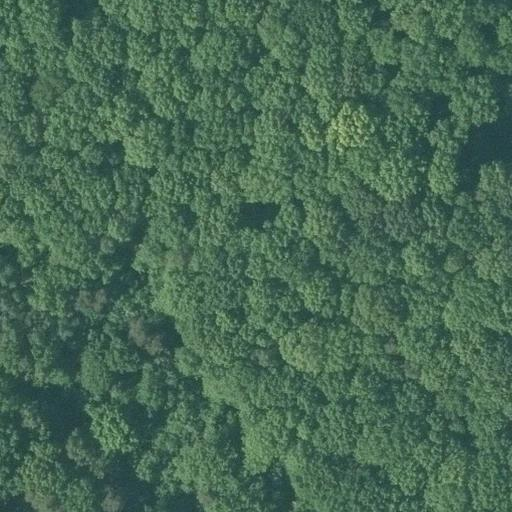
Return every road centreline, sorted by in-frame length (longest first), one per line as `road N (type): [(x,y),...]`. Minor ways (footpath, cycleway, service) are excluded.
road 1 (track): [(511,84),(93,415)]
road 2 (track): [(0,341),(93,415),(181,511)]
